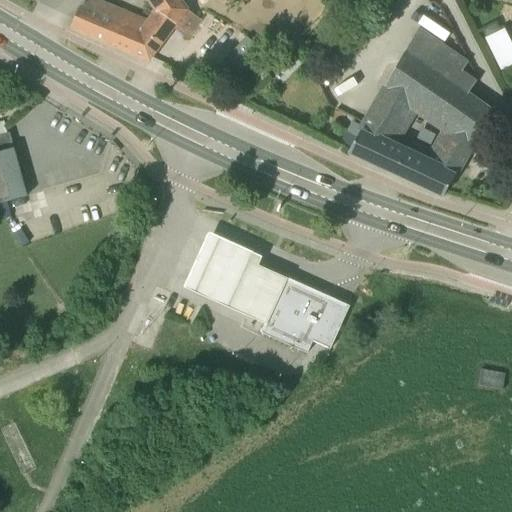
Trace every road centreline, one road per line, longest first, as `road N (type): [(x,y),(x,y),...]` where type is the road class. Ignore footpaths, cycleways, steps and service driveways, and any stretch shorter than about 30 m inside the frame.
road 1 (primary): [(511,244),(209,130),(0,16)]
road 2 (primary): [(0,43),(198,152),(511,267)]
road 3 (unclassified): [(511,128),(444,0)]
